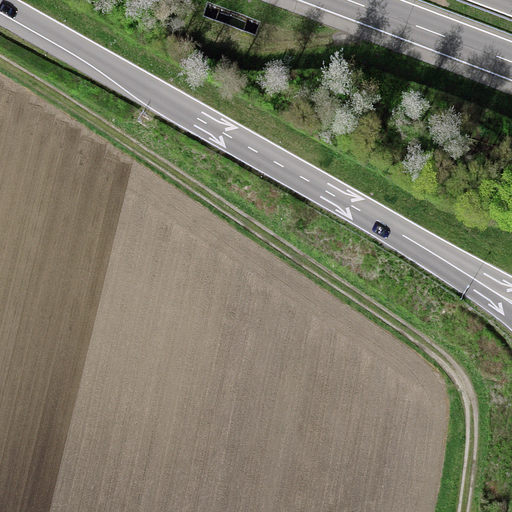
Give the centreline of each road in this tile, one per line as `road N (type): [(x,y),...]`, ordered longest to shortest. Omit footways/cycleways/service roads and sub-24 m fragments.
road 1 (motorway): [(0,0),(500,295)]
road 2 (motorway): [(346,0),(511,62)]
